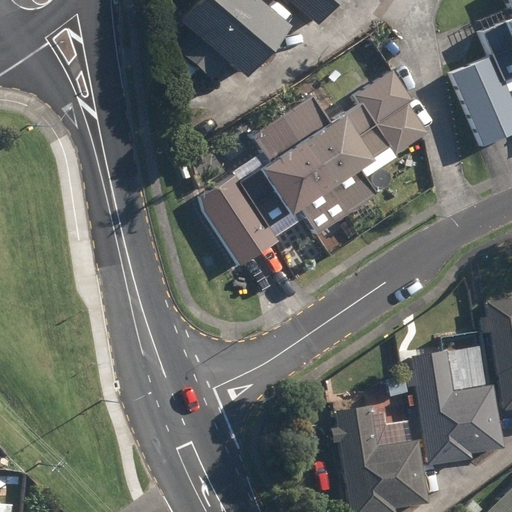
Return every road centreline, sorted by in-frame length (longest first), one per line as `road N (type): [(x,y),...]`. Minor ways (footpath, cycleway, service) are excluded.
road 1 (residential): [(169,406),(251,372),(449,237),(511,206)]
road 2 (secondary): [(169,406),(134,299),(98,133)]
road 3 (secondary): [(98,133),(26,59),(17,24)]
road 4 (secondary): [(90,0),(104,59),(98,133)]
